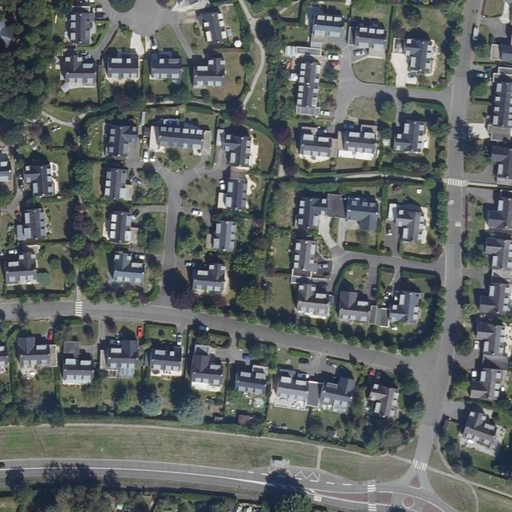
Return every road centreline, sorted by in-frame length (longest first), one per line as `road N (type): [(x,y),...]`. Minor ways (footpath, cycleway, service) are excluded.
road 1 (residential): [(164,314),(442,372)]
road 2 (tertiary): [(192,474),(396,510)]
road 3 (tertiary): [(398,488),(309,488),(192,474)]
road 4 (tertiary): [(0,470),(192,474)]
road 5 (residential): [(464,102),(455,275)]
road 6 (residential): [(0,311),(83,306),(164,314)]
road 7 (residential): [(176,182),(164,314)]
